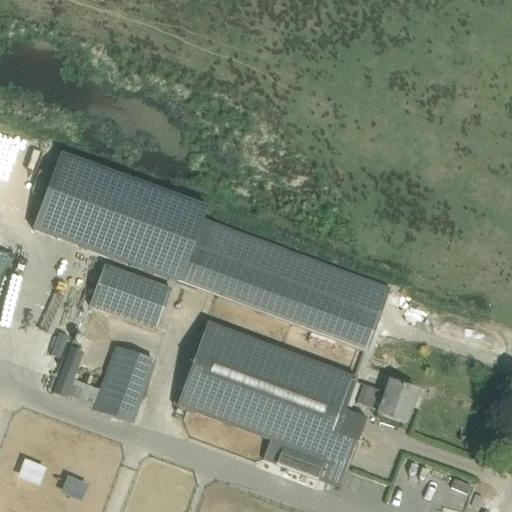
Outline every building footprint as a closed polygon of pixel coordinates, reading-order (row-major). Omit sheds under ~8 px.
[(33,231),(106,258),(134,183),(61,156),(33,231)] [(381,317),(193,247),(180,285),(367,354),(381,317)] [(89,309),(158,333),(173,292),(105,267),(89,309)] [(317,481),(318,478),(342,487),(350,465),(366,419),(346,412),(357,378),(207,323),(177,407),(271,441),(263,461),(317,481)] [(54,395),(93,408),(100,388),(76,380),(86,352),(70,347),(54,395)] [(115,347),(94,411),(135,425),(157,361),(115,347)] [(410,426),(422,392),(390,380),(386,393),(365,386),(357,408),(410,426)] [(414,495),(467,509),(474,482),(405,465),(403,472),(419,476),(414,495)] [(471,506),(479,509),(483,498),(475,496),(471,506)]
